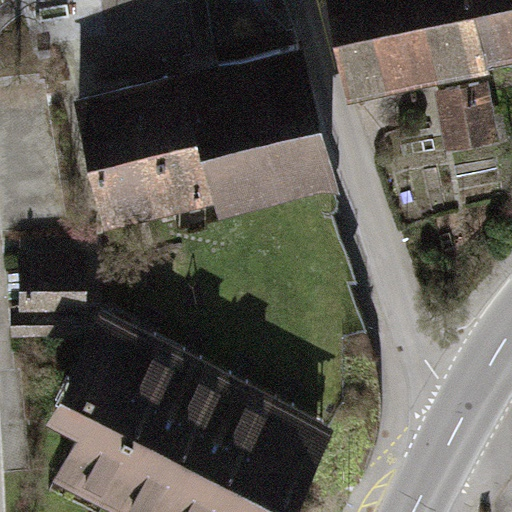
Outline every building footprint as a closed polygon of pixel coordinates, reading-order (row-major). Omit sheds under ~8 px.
[(511,0),(325,0),(341,83),(481,57),(478,41),(511,34),(511,0)] [(290,20),(70,74),(103,208),(207,183),(210,195),(326,167),(290,20)] [(486,67),(431,78),(444,143),(499,132),(486,67)] [(79,242),(11,246),(14,298),(8,299),(9,327),(73,323),(83,303),(79,242)] [(73,406),(46,459),(154,511),(269,511),(322,406),(89,291),(83,303),(73,323),(40,390),(73,406)]
